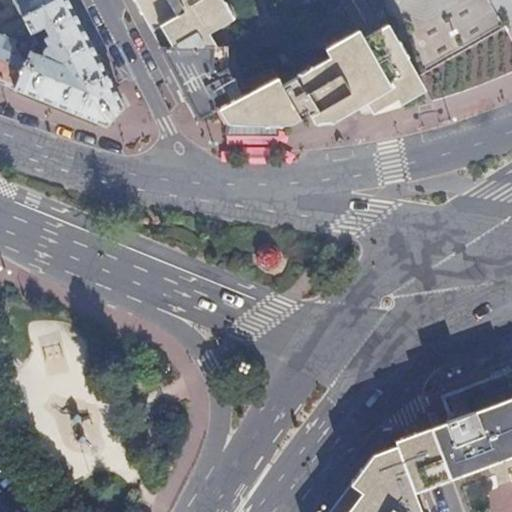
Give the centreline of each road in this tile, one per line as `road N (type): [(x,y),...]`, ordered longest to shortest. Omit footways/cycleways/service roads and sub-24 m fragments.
road 1 (primary): [(511,137),(392,169),(222,194)]
road 2 (primary): [(434,231),(222,194)]
road 3 (primary): [(154,278),(216,384),(224,476)]
road 4 (tertiary): [(201,191),(107,0)]
road 5 (primary): [(201,191),(0,139)]
road 6 (primary): [(272,511),(349,410),(395,365)]
road 7 (primary): [(154,278),(318,344)]
road 8 (primary): [(0,219),(154,278)]
road 9 (primary): [(434,231),(348,305),(318,344)]
road 10 (primary): [(318,344),(224,476)]
road 11 (residential): [(395,365),(453,511)]
road 12 (primary): [(395,365),(499,274)]
road 13 (secondary): [(395,365),(511,324)]
